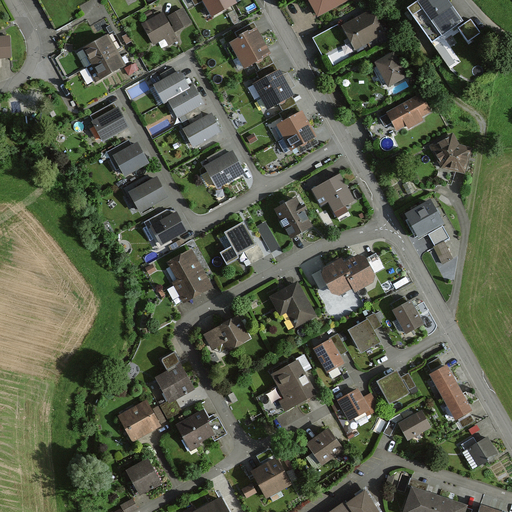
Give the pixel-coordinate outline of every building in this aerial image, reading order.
[(236,4),(233,0),(200,0),(210,18),(236,4)] [(306,0),(316,18),(351,0),(306,0)] [(449,0),(421,0),(416,4),(442,38),(464,22),(448,1),(449,0)] [(183,8),(165,18),(174,35),(192,25),(183,8)] [(339,28),(353,53),(385,36),(371,11),(339,28)] [(165,18),(162,12),(140,24),(156,53),(178,42),(174,35),(165,18)] [(262,44),(256,32),(233,45),(239,56),(262,44)] [(0,61),(11,60),(9,36),(0,36),(0,61)] [(117,52),(109,36),(79,52),(87,68),(117,52)] [(459,59),(446,39),(437,45),(451,65),(459,59)] [(269,56),(262,44),(239,56),(245,68),(269,56)] [(125,67),(117,52),(87,68),(95,83),(125,67)] [(386,91),(409,79),(395,52),(372,64),(386,91)] [(160,104),(165,101),(189,89),(180,72),(151,87),(160,104)] [(286,85),(279,73),(256,86),(262,98),(286,85)] [(292,97),(286,85),(262,98),(269,110),(292,97)] [(204,108),(193,87),(189,89),(165,101),(177,123),(204,108)] [(431,115),(420,96),(384,115),(395,134),(431,115)] [(117,111),(94,123),(104,142),(128,129),(117,111)] [(308,127),(301,115),(279,127),(285,139),(308,127)] [(221,137),(209,116),(182,130),(194,151),(221,137)] [(314,139),(308,127),(285,139),(292,151),(314,139)] [(463,175),(472,151),(460,145),(452,134),(430,148),(442,169),(463,175)] [(147,164),(136,142),(108,157),(120,178),(147,164)] [(243,174),(231,152),(204,167),(216,188),(243,174)] [(341,175),(317,188),(336,221),(349,214),(346,208),(357,202),(341,175)] [(165,199),(153,178),(126,192),(137,214),(165,199)] [(295,199),(272,212),(288,241),(311,228),(295,199)] [(428,202),(403,215),(416,240),(442,226),(428,202)] [(185,234),(174,212),(147,227),(158,248),(185,234)] [(270,251),(280,247),(268,219),(258,224),(270,251)] [(243,223),(216,239),(229,261),(243,253),(250,265),(263,258),(243,223)] [(443,262),(454,257),(444,239),(434,245),(443,262)] [(201,270),(191,252),(170,264),(179,282),(201,270)] [(360,256),(345,266),(352,277),(348,279),(354,288),(357,293),(376,282),(360,256)] [(336,298),(354,288),(348,279),(352,277),(345,266),(342,261),(321,274),(336,298)] [(210,288),(201,270),(179,282),(175,284),(185,302),(210,288)] [(297,281),(269,297),(279,316),(286,312),(294,328),(316,316),(297,281)] [(410,302),(391,313),(404,336),(423,325),(410,302)] [(240,316),(204,335),(217,361),(254,341),(240,316)] [(347,332),(361,356),(380,345),(372,332),(381,327),(374,316),(347,332)] [(336,337),(312,350),(326,375),(344,365),(339,357),(346,353),(336,337)] [(296,361),(270,375),(283,399),(277,403),(283,414),(316,396),(296,361)] [(156,376),(170,402),(193,391),(179,365),(156,376)] [(445,368),(432,375),(444,398),(457,391),(445,368)] [(397,371),(375,383),(388,408),(410,396),(397,371)] [(357,391),(336,403),(349,428),(378,413),(369,396),(362,400),(357,391)] [(457,391),(444,398),(456,421),(470,413),(457,391)] [(118,417),(131,443),(161,428),(147,402),(118,417)] [(204,410),(175,426),(189,452),(218,436),(204,410)] [(431,428),(421,411),(396,426),(406,443),(431,428)] [(329,428),(306,443),(321,466),(344,450),(329,428)] [(488,437),(467,450),(479,469),(500,456),(488,437)] [(160,486),(147,460),(122,472),(136,498),(160,486)] [(275,460),(249,474),(264,500),(289,486),(275,460)] [(376,511),(360,490),(329,511),(376,511)] [(435,511),(439,500),(413,491),(405,511),(435,511)] [(126,511),(128,511),(139,507),(134,496),(122,502),(126,511)] [(464,511),(466,509),(439,500),(435,511),(464,511)] [(224,511),(220,502),(201,511),(224,511)]
